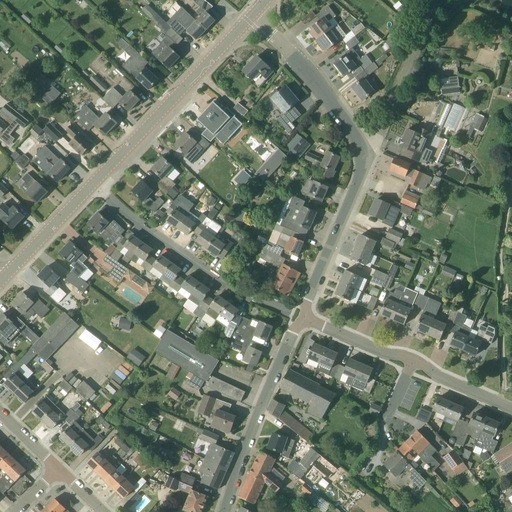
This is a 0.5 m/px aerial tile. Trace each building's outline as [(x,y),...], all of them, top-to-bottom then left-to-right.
[(204,0),(192,0),(200,8),(196,12),(199,15),(199,16),(195,20),(206,30),(215,21),(207,13),(213,7),(204,0)] [(224,0),(218,0),(214,6),(224,13),(231,5),(224,0)] [(147,5),(142,10),(151,19),(156,13),(147,5)] [(401,15),(402,15),(406,11),(407,10),(402,5),(397,10),(401,15)] [(339,25),(333,18),(336,16),(328,6),(319,14),(322,19),(311,27),(314,30),(311,33),(317,40),(317,41),(330,31),(333,28),(339,25)] [(195,20),(182,8),(166,23),(171,28),(172,28),(180,35),(186,29),(188,30),(187,31),(197,40),(206,30),(195,20)] [(24,13),(20,18),(28,25),(32,20),(24,13)] [(172,28),(171,28),(166,23),(156,13),(151,19),(150,20),(165,34),(169,36),(153,53),(158,58),(157,59),(168,69),(180,57),(172,50),(183,38),(180,35),(172,28)] [(361,23),(352,31),(356,36),(365,28),(361,23)] [(330,31),(317,41),(325,52),(346,36),(342,31),(335,37),(330,31)] [(373,63),(366,55),(360,59),(352,48),(359,42),(355,37),(345,44),(349,50),(346,53),(347,54),(335,64),(345,77),(360,65),(364,70),(373,63)] [(391,49),(397,44),(391,37),(385,42),(391,49)] [(58,44),(54,49),(62,56),(66,51),(58,44)] [(158,80),(147,69),(146,68),(146,69),(144,67),(149,63),(130,45),(125,50),(131,57),(122,66),(131,74),(132,73),(137,78),(136,78),(147,89),(149,90),(150,89),(158,80)] [(257,56),(243,71),(253,80),(260,72),(267,79),(273,72),(257,56)] [(374,63),(373,63),(364,70),(368,76),(378,68),(374,63)] [(378,88),(372,80),(368,76),(364,79),(364,78),(353,87),(363,101),(374,92),(373,92),(378,88)] [(439,79),(441,90),(441,94),(460,92),(458,77),(439,79)] [(286,117),(294,110),(292,108),(299,101),(287,86),(286,86),(279,92),(276,89),(268,96),(286,117)] [(59,95),(51,88),(46,94),(54,101),(59,95)] [(119,103),(129,112),(140,100),(130,91),(123,98),(117,92),(113,96),(111,93),(104,100),(113,109),(119,103)] [(46,94),(43,97),(42,99),(49,106),(51,104),(54,101),(46,94)] [(250,100),(246,106),(250,109),(254,103),(250,100)] [(450,129),(455,131),(465,109),(450,102),(449,105),(441,101),(435,113),(439,115),(431,133),(417,127),(414,133),(407,129),(400,146),(407,149),(402,160),(411,164),(414,159),(426,164),(426,168),(442,175),(446,167),(437,162),(447,141),(444,139),(448,131),(449,132),(450,129)] [(223,112),(213,103),(203,114),(213,124),(219,118),(224,123),(229,118),(223,112)] [(245,116),(249,111),(239,103),(234,108),(245,116)] [(8,134),(10,135),(18,125),(23,129),(29,122),(6,104),(0,112),(0,138),(3,141),(8,134)] [(94,125),(105,136),(117,124),(106,113),(101,119),(92,111),(86,117),(95,125),(94,125)] [(480,116),(474,129),(481,132),(487,119),(480,116)] [(50,123),(43,130),(56,142),(63,135),(50,123)] [(285,128),(290,134),(295,128),(291,123),(285,128)] [(87,150),(92,146),(71,125),(66,130),(74,138),(69,143),(82,156),(83,155),(84,156),(88,151),(87,150)] [(223,145),(229,139),(219,129),(213,135),(223,145)] [(199,156),(210,144),(201,136),(196,142),(186,133),(175,144),(185,155),(191,149),(199,156)] [(285,148),(293,155),(305,140),(297,134),(293,139),(285,148)] [(57,182),(70,168),(61,160),(61,161),(45,146),(36,155),(43,162),(39,167),(48,175),(49,174),(57,182)] [(278,149),(255,174),(264,183),(288,158),(278,149)] [(15,160),(20,156),(15,151),(11,156),(15,160)] [(322,175),(331,180),(335,171),(334,170),(340,157),(328,152),(324,161),(308,153),(305,159),(326,169),(322,175)] [(21,156),(15,162),(19,166),(17,169),(20,172),(28,163),(21,156)] [(432,178),(429,176),(409,168),(411,165),(395,157),(389,170),(405,177),(406,176),(412,178),(409,184),(423,190),(426,183),(430,185),(432,178)] [(162,179),(156,186),(166,195),(176,184),(166,176),(173,168),(163,158),(152,169),(162,179)] [(252,177),(243,170),(233,181),(242,188),(252,177)] [(37,203),(48,192),(37,182),(36,183),(28,174),(22,180),(25,183),(21,188),(27,193),(37,203)] [(441,179),(435,176),(431,185),(438,187),(441,179)] [(321,201),(328,188),(308,179),(304,186),(302,186),(300,191),(321,201)] [(152,191),(141,180),(132,191),(155,212),(164,202),(159,197),(154,202),(148,196),(152,191)] [(0,182),(0,196),(2,198),(9,190),(0,182)] [(193,183),(189,195),(196,197),(200,186),(193,183)] [(257,199),(260,193),(251,188),(248,195),(257,199)] [(420,197),(406,190),(400,203),(414,209),(415,208),(422,211),(424,207),(416,204),(420,197)] [(207,202),(212,206),(217,200),(211,196),(207,202)] [(295,223),(283,218),(280,225),(294,231),(297,224),(309,229),(316,213),(303,207),(305,201),(293,196),(288,208),(299,213),(295,223)] [(392,227),(400,209),(377,199),(370,214),(383,220),(382,223),(392,227)] [(179,203),(177,205),(173,202),(166,212),(171,215),(167,221),(177,228),(190,210),(179,203)] [(4,203),(0,207),(0,217),(2,219),(12,229),(24,217),(13,207),(11,210),(4,203)] [(207,217),(202,214),(203,213),(193,206),(190,210),(177,228),(187,235),(191,230),(196,233),(207,217)] [(248,213),(237,208),(230,223),(241,228),(248,213)] [(114,243),(121,235),(98,213),(87,224),(98,234),(104,228),(111,235),(109,238),(114,243)] [(196,242),(206,249),(214,237),(215,238),(221,228),(207,217),(196,233),(200,236),(196,242)] [(401,238),(403,234),(390,228),(385,237),(399,243),(401,238)] [(281,233),(276,245),(267,240),(264,247),(280,256),(283,250),(297,256),(303,242),(281,233)] [(130,260),(143,243),(132,235),(128,241),(124,238),(111,257),(117,261),(123,253),(125,255),(125,256),(130,260)] [(356,247),(371,254),(376,242),(361,235),(356,247)] [(206,249),(217,256),(222,259),(233,244),(228,240),(225,245),(215,238),(214,237),(206,249)] [(392,249),(395,244),(383,238),(380,244),(392,249)] [(71,272),(79,278),(88,268),(83,264),(88,258),(71,242),(59,254),(74,268),(73,270),(71,272)] [(146,269),(153,258),(149,255),(153,250),(143,243),(130,260),(136,264),(137,263),(146,269)] [(109,256),(116,249),(112,244),(105,252),(109,256)] [(286,259),(280,256),(264,247),(258,257),(278,268),(273,277),(270,275),(266,283),(287,295),(299,273),(282,265),(286,259)] [(365,266),(371,254),(356,247),(350,259),(365,266)] [(444,264),(448,256),(442,254),(439,261),(444,264)] [(123,275),(132,280),(136,274),(118,262),(117,261),(111,257),(108,255),(104,260),(114,267),(108,275),(118,282),(123,275)] [(163,274),(171,263),(161,255),(157,261),(153,258),(146,269),(150,272),(153,267),(163,274)] [(174,289),(182,278),(177,275),(181,270),(171,263),(163,274),(172,281),(169,286),(174,289)] [(383,287),(389,290),(399,267),(393,264),(388,276),(386,281),(383,287)] [(55,282),(60,277),(48,266),(38,276),(50,287),(55,291),(50,297),(58,304),(67,294),(59,288),(60,287),(55,282)] [(340,283),(355,289),(360,277),(346,270),(340,283)] [(386,281),(388,276),(375,270),(373,276),(386,281)] [(89,285),(79,278),(71,272),(65,280),(83,293),(89,285)] [(188,299),(200,283),(189,275),(185,281),(182,278),(174,289),(188,299)] [(383,287),(386,281),(373,276),(370,282),(383,287)] [(146,282),(142,288),(150,293),(154,287),(146,282)] [(197,316),(210,298),(206,295),(210,290),(200,283),(188,299),(197,306),(193,313),(197,316)] [(350,301),(355,289),(340,283),(335,295),(350,301)] [(374,288),(371,295),(377,297),(380,290),(374,288)] [(404,325),(413,306),(419,308),(424,296),(418,294),(418,293),(406,288),(402,297),(392,319),(404,325)] [(380,314),(392,319),(402,297),(390,291),(380,314)] [(50,309),(44,304),(35,295),(30,301),(22,293),(12,304),(23,314),(29,307),(41,318),(50,309)] [(373,311),(378,299),(370,295),(372,296),(367,308),(373,311)] [(211,326),(215,320),(216,320),(228,303),(218,296),(214,301),(210,298),(197,316),(211,326)] [(428,335),(435,320),(442,304),(424,296),(419,308),(424,310),(415,330),(428,335)] [(241,316),(241,317),(236,313),(239,310),(228,303),(216,320),(227,328),(224,335),(230,338),(230,337),(233,333),(236,327),(241,316)] [(363,318),(366,307),(358,305),(355,316),(363,318)] [(464,309),(461,308),(459,312),(453,324),(459,326),(450,345),(463,350),(469,337),(468,337),(472,330),(463,326),(467,316),(462,314),(464,309)] [(453,324),(459,312),(452,309),(447,321),(453,324)] [(56,349),(79,326),(65,313),(40,339),(33,346),(31,348),(37,353),(40,356),(45,361),(56,349)] [(3,314),(0,316),(0,332),(2,334),(10,341),(25,325),(17,317),(12,323),(3,314)] [(251,321),(242,317),(241,316),(236,327),(233,333),(252,342),(255,336),(266,341),(272,327),(260,322),(257,330),(249,326),(251,321)] [(124,318),(121,328),(129,331),(132,320),(124,318)] [(446,325),(435,320),(428,335),(440,340),(446,325)] [(166,329),(160,325),(154,334),(159,338),(166,329)] [(488,342),(492,333),(493,331),(481,326),(474,340),(469,337),(463,350),(475,356),(482,339),(488,342)] [(79,338),(95,350),(102,341),(86,329),(79,338)] [(210,376),(219,361),(169,330),(156,351),(193,374),(204,381),(206,382),(205,385),(241,402),(245,392),(210,376)] [(34,332),(27,340),(33,346),(40,339),(34,332)] [(250,347),(252,342),(233,333),(230,337),(230,338),(227,345),(246,353),(243,360),(256,366),(261,352),(250,347)] [(319,364),(326,348),(314,343),(310,352),(303,349),(297,362),(304,365),(307,358),(319,364)] [(37,353),(31,348),(11,368),(15,372),(20,368),(24,364),(26,365),(37,353)] [(127,357),(139,367),(146,358),(134,348),(127,357)] [(334,378),(340,365),(334,363),(338,354),(326,348),(319,364),(320,364),(317,371),(334,378)] [(40,366),(41,365),(45,361),(40,356),(37,359),(37,363),(40,366)] [(352,386),(361,364),(349,358),(345,368),(340,365),(334,378),(352,386)] [(53,369),(46,362),(45,361),(41,365),(49,373),(53,369)] [(172,363),(165,376),(172,380),(179,367),(172,363)] [(247,364),(244,370),(250,373),(253,367),(247,364)] [(361,364),(352,386),(369,393),(375,381),(369,378),(373,369),(361,364)] [(22,375),(24,372),(20,368),(15,372),(16,372),(5,384),(14,393),(27,380),(22,375)] [(289,369),(279,387),(309,403),(306,410),(323,419),(336,394),(289,369)] [(204,381),(193,374),(188,383),(199,390),(204,381)] [(109,394),(118,386),(110,377),(101,385),(109,394)] [(71,386),(65,379),(59,385),(67,394),(73,388),(71,386)] [(24,403),(37,389),(27,380),(14,393),(24,403)] [(96,392),(84,381),(75,390),(87,401),(96,392)] [(167,394),(172,398),(178,390),(173,387),(167,394)] [(228,414),(231,405),(204,395),(198,412),(214,418),(211,427),(229,433),(236,416),(228,414)] [(42,420),(56,405),(46,396),(32,410),(42,420)] [(445,416),(451,403),(439,397),(433,410),(445,416)] [(269,411),(278,418),(285,405),(273,399),(268,410),(269,411)] [(71,409),(74,412),(81,406),(77,402),(71,409)] [(458,421),(464,408),(451,403),(445,416),(458,421)] [(372,404),(369,412),(378,416),(382,408),(372,404)] [(61,419),(57,415),(61,410),(56,406),(56,405),(42,420),(52,429),(61,419)] [(416,419),(427,424),(432,413),(421,408),(416,419)] [(63,418),(67,422),(75,413),(71,409),(66,415),(63,418)] [(75,422),(80,417),(75,413),(67,422),(71,426),(60,437),(70,447),(84,432),(75,422)] [(478,439),(487,418),(475,413),(468,429),(463,427),(458,438),(454,447),(460,449),(461,446),(463,447),(468,435),(478,439)] [(487,450),(491,451),(494,453),(498,442),(493,439),(500,423),(487,418),(478,439),(479,439),(478,440),(484,443),(481,448),(487,450)] [(155,432),(159,424),(154,421),(150,429),(155,432)] [(458,438),(463,427),(457,424),(452,435),(458,438)] [(226,471),(234,453),(215,445),(219,437),(204,430),(201,438),(212,443),(206,457),(221,464),(219,468),(226,471)] [(84,432),(70,447),(79,456),(88,447),(92,451),(103,440),(98,435),(94,440),(85,431),(84,432)] [(434,447),(430,444),(417,431),(405,443),(418,456),(418,455),(422,459),(434,447)] [(289,458),(292,449),(295,440),(274,433),(268,449),(282,453),(281,456),(289,458)] [(120,448),(124,444),(118,438),(114,442),(120,448)] [(413,460),(418,456),(405,443),(399,449),(395,445),(393,447),(397,451),(414,469),(418,466),(413,460)] [(511,443),(495,455),(506,473),(511,468),(511,465),(511,466),(511,465),(511,443)] [(124,444),(120,448),(126,453),(130,449),(124,444)] [(0,462),(9,454),(0,445),(0,462)] [(311,488),(315,484),(307,477),(320,460),(334,471),(329,477),(336,482),(343,474),(311,448),(299,463),(298,464),(292,472),(305,483),(311,488)] [(463,461),(454,449),(443,458),(452,470),(453,469),(458,476),(468,468),(463,462),(463,461)] [(472,452),(464,449),(461,457),(468,460),(472,452)] [(433,488),(414,469),(397,451),(384,465),(396,477),(405,468),(409,473),(408,475),(413,480),(408,485),(416,493),(424,484),(430,490),(433,488)] [(480,456),(484,462),(491,457),(487,451),(480,456)] [(260,452),(249,475),(265,482),(277,492),(283,485),(269,473),(275,459),(260,452)] [(110,457),(107,461),(99,453),(87,464),(96,473),(110,458),(110,457)] [(142,460),(142,461),(146,457),(141,453),(134,460),(138,465),(142,460)] [(6,473),(17,462),(9,454),(0,462),(0,469),(1,468),(6,473)] [(142,461),(142,460),(138,465),(144,470),(148,466),(151,463),(146,457),(142,461)] [(218,490),(226,471),(219,468),(221,464),(206,457),(199,472),(205,474),(202,482),(218,490)] [(116,470),(111,464),(114,461),(110,458),(96,473),(105,481),(116,470)] [(6,473),(0,480),(0,491),(3,494),(8,489),(10,487),(26,471),(17,462),(6,473)] [(116,470),(105,481),(114,490),(125,478),(128,475),(125,471),(122,475),(116,470)] [(192,487),(195,479),(182,474),(180,481),(192,487)] [(254,504),(265,482),(249,475),(239,497),(254,504)] [(193,487),(192,487),(180,481),(169,477),(165,487),(175,491),(176,488),(190,493),(183,510),(189,511),(202,511),(208,497),(192,490),(193,487)] [(125,478),(114,490),(123,498),(134,487),(125,478)] [(305,493),(304,495),(307,498),(310,495),(311,496),(309,499),(321,509),(326,502),(313,491),(313,490),(311,488),(305,483),(300,489),(305,493)] [(339,506),(345,511),(346,511),(362,495),(356,489),(339,506)] [(68,511),(55,498),(46,507),(50,511),(68,511)] [(459,499),(453,504),(457,508),(463,503),(459,499)]
